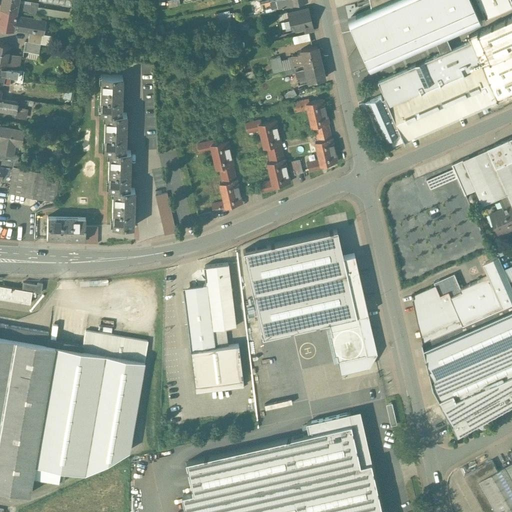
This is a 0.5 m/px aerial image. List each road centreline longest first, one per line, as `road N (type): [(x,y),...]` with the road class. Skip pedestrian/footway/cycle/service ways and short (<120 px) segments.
road 1 (residential): [(0,259),(149,256),(362,177)]
road 2 (residential): [(431,464),(362,177)]
road 3 (residential): [(362,177),(321,0)]
road 4 (residential): [(362,177),(511,114)]
